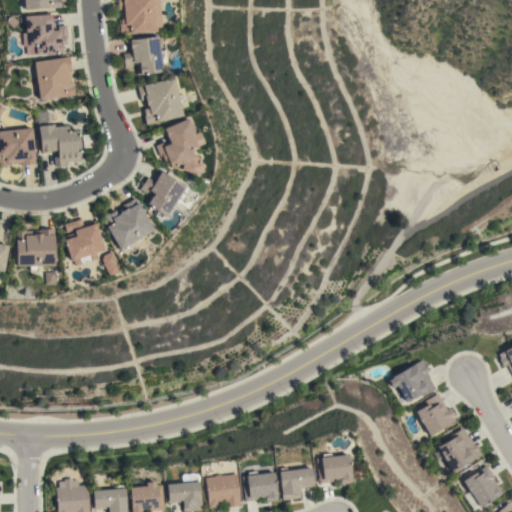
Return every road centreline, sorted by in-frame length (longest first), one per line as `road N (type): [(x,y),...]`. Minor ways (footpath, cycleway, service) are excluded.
road 1 (tertiary): [(511,260),(440,287),(275,380),(187,416),(82,435),(0,433)]
road 2 (residential): [(0,198),(72,191),(112,165),(118,144),(98,82),(87,0)]
